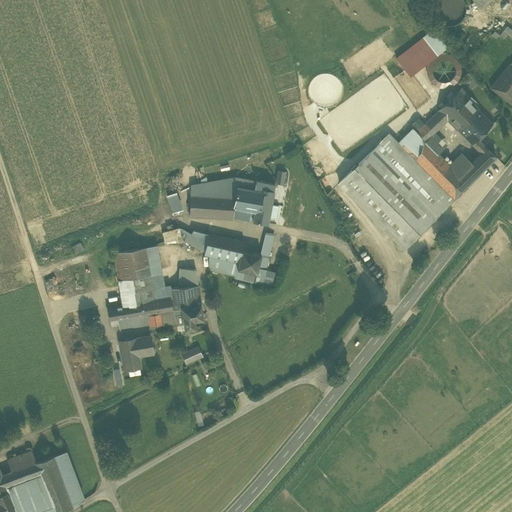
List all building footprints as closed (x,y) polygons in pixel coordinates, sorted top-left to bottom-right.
[(434,0),(432,5),(432,12),(434,18),(439,23),(446,26),(452,26),(458,23),(463,18),(465,12),(465,7),(463,1),(462,0),(434,0)] [(473,0),(480,8),(489,0),(473,0)] [(511,29),(507,26),(503,31),(511,38),(511,29)] [(446,47),(433,30),(395,58),(410,75),(446,47)] [(432,59),(427,69),(430,80),(439,87),(451,86),(459,78),(460,66),(453,57),(442,54),(432,59)] [(511,61),(510,65),(509,64),(491,88),(509,102),(511,97),(511,61)] [(448,119),(457,128),(477,109),(474,106),(467,99),(469,97),(461,88),(439,110),(448,119)] [(471,96),(469,97),(467,99),(474,106),(478,103),(471,96)] [(457,128),(474,146),(480,141),(477,139),(492,124),(477,109),(457,128)] [(439,110),(426,123),(435,132),(448,119),(439,110)] [(416,132),(424,140),(425,141),(426,141),(434,132),(435,132),(426,123),(416,132)] [(389,132),(385,137),(403,154),(407,150),(416,159),(424,140),(416,132),(412,128),(398,142),(389,132)] [(447,145),(434,132),(426,141),(438,154),(447,145)] [(403,249),(454,199),(416,160),(412,164),(403,154),(385,137),(339,183),(403,249)] [(438,154),(426,141),(425,141),(424,140),(416,159),(416,160),(454,199),(469,184),(459,174),(449,165),(438,154)] [(474,146),(481,153),(486,147),(480,141),(474,146)] [(496,157),(486,147),(481,153),(477,156),(487,167),(496,157)] [(407,150),(403,154),(412,164),(416,160),(416,159),(407,150)] [(462,152),(449,165),(459,174),(470,163),(462,152)] [(481,172),(487,167),(477,156),(471,162),(481,172)] [(469,184),(481,172),(471,162),(470,163),(459,174),(469,184)] [(277,170),(275,184),(283,185),(286,171),(277,170)] [(233,218),(233,217),(233,208),(233,207),(235,198),(237,186),(254,189),(256,180),(237,177),(191,186),(190,196),(189,215),(233,218)] [(256,180),(254,189),(263,191),(259,212),(255,211),(253,221),(267,224),(275,184),(256,180)] [(233,207),(233,208),(255,211),(259,212),(263,191),(254,189),(237,186),(235,198),(233,207)] [(176,192),(167,195),(173,212),(183,209),(176,192)] [(255,211),(233,208),(233,217),(253,221),(255,211)] [(178,228),(163,232),(164,242),(183,240),(178,228)] [(190,235),(179,228),(183,241),(194,247),(204,253),(206,244),(190,235)] [(192,231),(190,235),(206,244),(208,234),(192,231)] [(266,232),(261,255),(258,268),(265,270),(274,234),(266,232)] [(208,234),(206,244),(204,253),(209,254),(239,261),(241,250),(242,251),(244,242),(208,234)] [(80,242),(71,246),(75,253),(84,249),(80,242)] [(125,279),(128,294),(129,305),(171,298),(173,310),(174,310),(171,288),(170,285),(164,285),(157,245),(115,253),(119,280),(125,279)] [(261,255),(242,251),(241,250),(239,261),(237,269),(257,274),(258,268),(261,255)] [(239,261),(209,254),(208,270),(234,275),(234,277),(262,284),(265,270),(258,268),(257,274),(237,269),(239,261)] [(179,269),(178,288),(179,288),(198,285),(196,270),(179,269)] [(265,270),(262,284),(273,287),(277,272),(265,270)] [(125,279),(119,280),(118,280),(120,296),(128,294),(125,279)] [(179,288),(178,288),(171,288),(174,310),(182,308),(181,307),(201,304),(198,285),(179,288)] [(356,297),(362,304),(368,298),(361,291),(356,297)] [(120,296),(122,306),(129,305),(128,294),(120,296)] [(171,298),(129,305),(122,306),(108,309),(110,321),(147,315),(160,312),(173,310),(171,298)] [(181,307),(182,308),(184,325),(185,330),(195,328),(194,320),(198,319),(197,315),(202,314),(201,304),(181,307)] [(182,308),(174,310),(176,324),(176,326),(177,331),(185,330),(184,325),(182,308)] [(173,310),(160,312),(163,326),(176,324),(174,310),(173,310)] [(147,315),(110,321),(111,325),(118,324),(119,329),(148,324),(147,315)] [(150,336),(119,341),(123,361),(124,361),(126,370),(128,369),(139,368),(140,367),(138,356),(153,353),(150,336)] [(190,352),(182,355),(185,363),(193,359),(190,352)] [(122,386),(120,368),(114,369),(116,387),(122,386)] [(139,368),(128,369),(130,376),(140,374),(139,368)] [(8,460),(13,471),(34,463),(36,463),(32,451),(8,460)] [(66,451),(54,456),(73,507),(83,500),(66,451)] [(51,511),(58,511),(73,507),(54,456),(36,463),(34,463),(38,476),(51,511)] [(13,471),(17,483),(38,476),(34,463),(13,471)] [(19,511),(9,486),(4,475),(1,476),(0,471),(0,511),(19,511)] [(13,471),(4,475),(9,486),(17,483),(13,471)] [(51,511),(38,476),(17,483),(9,486),(19,511),(51,511)]
